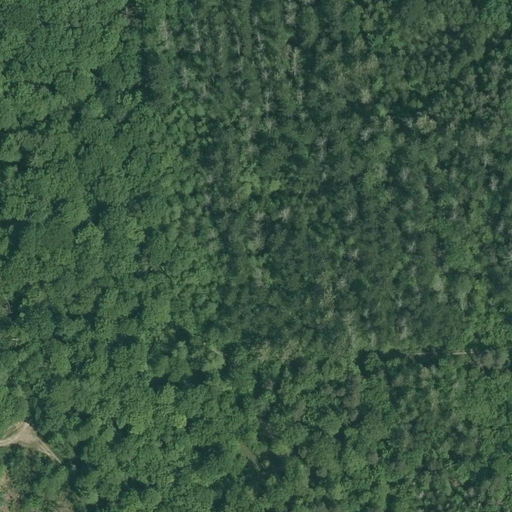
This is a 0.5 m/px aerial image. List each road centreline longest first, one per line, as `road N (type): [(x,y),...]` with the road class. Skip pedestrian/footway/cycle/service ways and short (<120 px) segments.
road 1 (track): [(51,463),(36,417),(37,376),(59,327),(105,308),(152,315),(246,376),(297,384),(511,340)]
road 2 (track): [(175,0),(202,345)]
